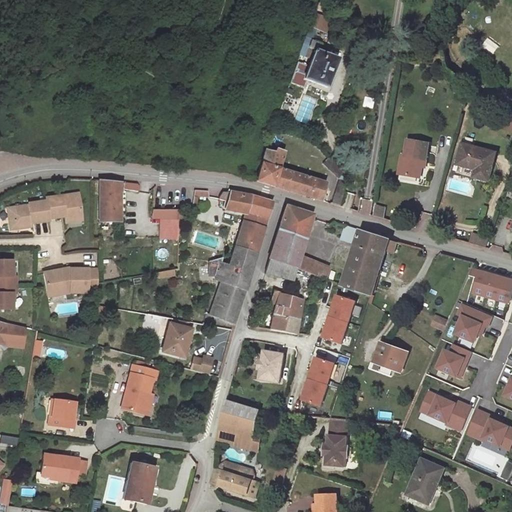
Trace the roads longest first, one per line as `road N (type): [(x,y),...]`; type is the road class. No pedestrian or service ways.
road 1 (residential): [(200,496),(216,406),(278,197)]
road 2 (residential): [(0,182),(81,171),(224,181),(278,197)]
road 3 (residential): [(278,197),(511,265)]
road 4 (unknown): [(361,222),(388,0)]
